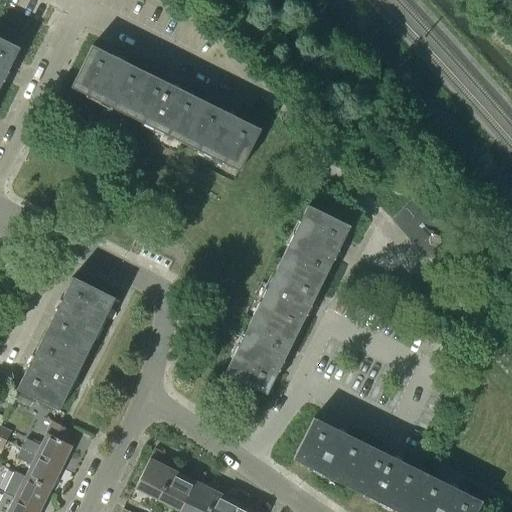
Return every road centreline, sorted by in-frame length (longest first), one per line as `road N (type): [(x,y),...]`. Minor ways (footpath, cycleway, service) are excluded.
road 1 (residential): [(306,380),(407,430),(437,370),(334,319)]
road 2 (residential): [(145,394),(165,292),(0,211)]
road 3 (residential): [(0,182),(87,0)]
road 4 (residential): [(90,0),(228,69)]
road 5 (residential): [(85,511),(145,394)]
road 6 (residential): [(247,461),(145,394)]
